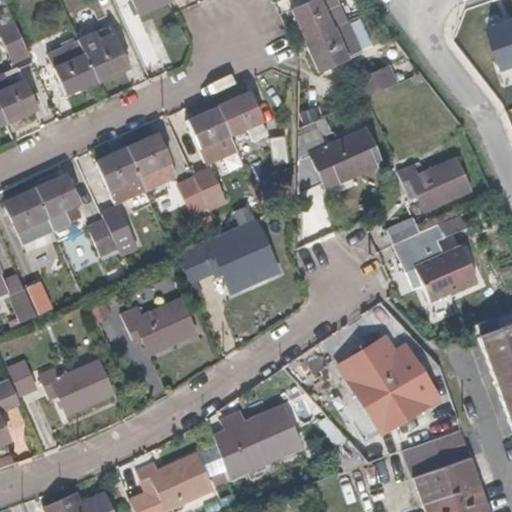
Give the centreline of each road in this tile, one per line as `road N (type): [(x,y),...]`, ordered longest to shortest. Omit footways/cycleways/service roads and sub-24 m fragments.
road 1 (residential): [(0,487),(190,404),(360,283)]
road 2 (residential): [(0,166),(249,52)]
road 3 (residential): [(511,171),(489,117),(402,5)]
